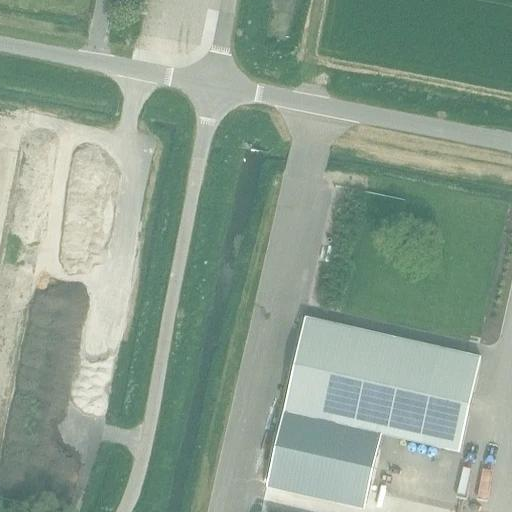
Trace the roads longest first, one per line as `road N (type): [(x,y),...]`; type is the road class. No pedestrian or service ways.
road 1 (unclassified): [(124,511),(140,467),(212,89)]
road 2 (unclassified): [(511,142),(212,89)]
road 3 (unclassified): [(212,89),(0,45)]
road 4 (unknown): [(511,384),(485,511)]
